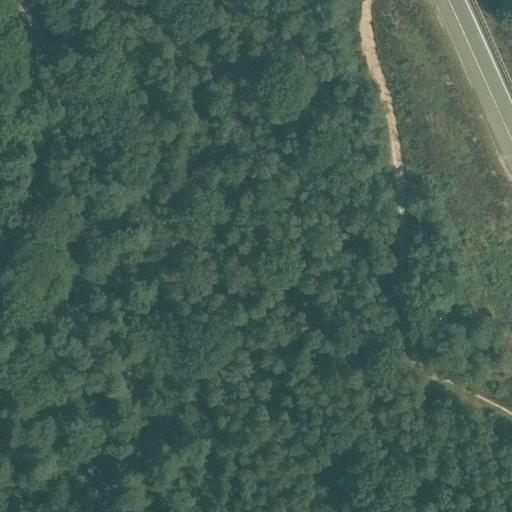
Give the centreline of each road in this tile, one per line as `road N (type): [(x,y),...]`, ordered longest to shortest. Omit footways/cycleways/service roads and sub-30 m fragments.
road 1 (track): [(151,511),(81,161),(28,0)]
road 2 (motorway): [(450,0),(511,138)]
